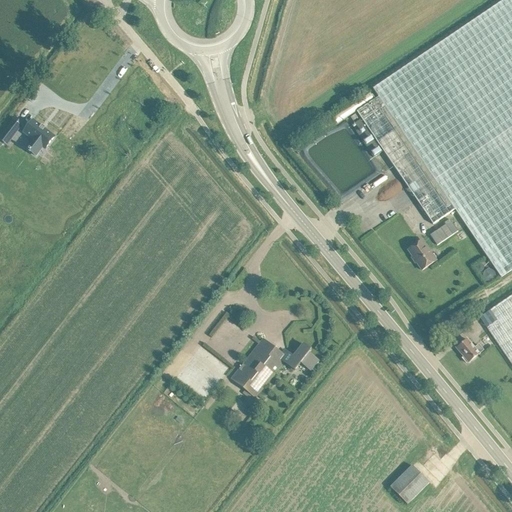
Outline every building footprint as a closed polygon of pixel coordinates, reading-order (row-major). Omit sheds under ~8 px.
[(511,0),(504,0),(373,89),(379,98),(455,210),(501,278),(509,272),(511,270),(511,0)] [(433,225),(455,210),(379,98),(357,112),(433,225)] [(15,119),(4,133),(12,139),(22,124),(15,119)] [(33,121),(24,133),(35,142),(28,150),(36,156),(41,149),(43,148),(45,149),(54,137),(33,121)] [(360,121),(352,126),(373,158),(381,153),(360,121)] [(422,271),(430,265),(435,262),(421,241),(408,250),(422,271)] [(437,257),(442,253),(437,246),(432,250),(437,257)] [(511,296),(490,311),(497,321),(485,329),(511,368),(511,296)] [(284,356),(263,339),(231,379),(255,398),(284,362),(293,370),(299,362),(311,371),(319,361),(309,354),(311,351),(303,344),(293,357),(287,352),(284,356)] [(474,349),(467,340),(456,348),(464,357),(462,359),(466,363),(468,362),(469,363),(479,355),(479,354),(483,351),(479,345),(474,349)] [(211,346),(208,351),(217,358),(221,353),(211,346)] [(228,359),(225,363),(235,371),(238,367),(228,359)] [(201,384),(206,385),(204,394),(214,395),(215,387),(207,386),(208,379),(202,378),(201,384)] [(246,396),(240,405),(244,408),(250,399),(246,396)] [(219,420),(221,416),(210,407),(207,411),(219,420)] [(408,505),(422,490),(429,483),(412,466),(391,488),(408,505)]
